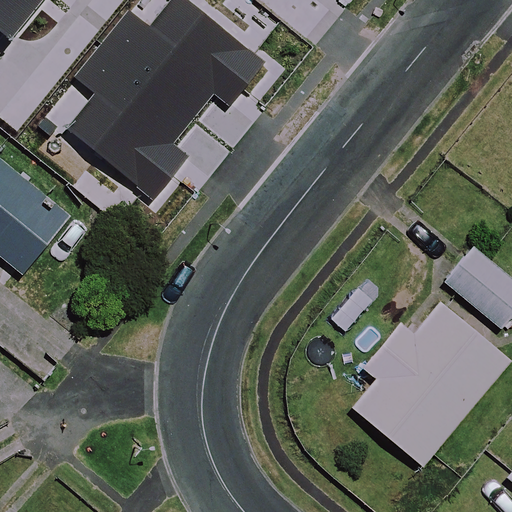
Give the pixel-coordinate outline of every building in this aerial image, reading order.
[(140,0),(97,0),(123,21),(140,0)] [(134,67),(65,10),(0,87),(0,115),(55,161),(134,67)] [(64,219),(0,167),(0,262),(18,277),(64,219)] [(511,313),(511,284),(469,249),(441,283),(499,330),(511,313)] [(505,364),(434,305),(408,335),(397,325),(358,372),(370,382),(348,409),(418,468),(505,364)]
